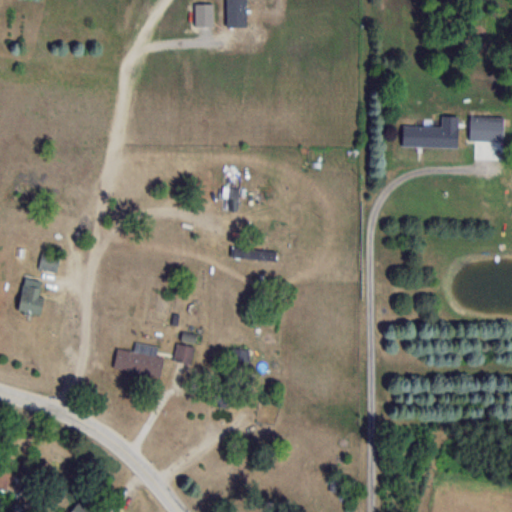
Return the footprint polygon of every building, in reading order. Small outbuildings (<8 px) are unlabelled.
[(457,115),(441,115),(441,126),(402,125),(401,145),(456,147),(457,115)] [(469,140),(503,140),(503,116),(469,116),(469,140)] [(275,258),(275,249),(232,249),(232,258),(275,258)] [(60,254),(42,251),(38,268),(56,272),(60,254)] [(46,283),(25,277),(16,309),(36,314),(46,283)] [(113,368),(160,377),(164,357),(156,355),(157,346),(136,342),(134,352),(116,348),(113,368)] [(192,363),(194,346),(177,343),(174,360),(192,363)] [(249,348),(231,347),(230,371),(248,371),(249,348)] [(214,388),(215,405),(241,403),(239,386),(214,388)] [(69,511),(101,511),(78,498),(69,511)]
